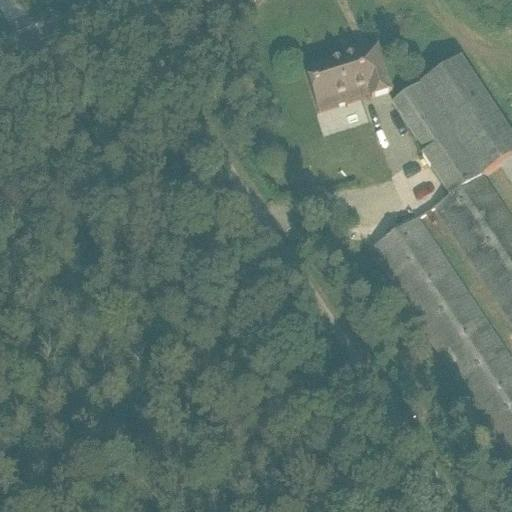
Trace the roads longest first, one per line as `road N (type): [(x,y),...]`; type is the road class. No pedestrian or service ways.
road 1 (unclassified): [(454,511),(117,7)]
road 2 (secondary): [(117,7),(0,56)]
